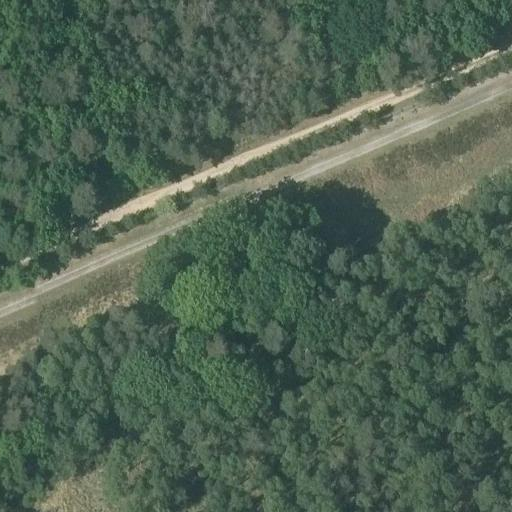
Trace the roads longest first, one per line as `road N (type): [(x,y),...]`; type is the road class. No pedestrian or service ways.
road 1 (track): [(0,308),(511,91)]
road 2 (track): [(0,339),(511,124)]
road 3 (track): [(126,254),(84,116),(64,0)]
